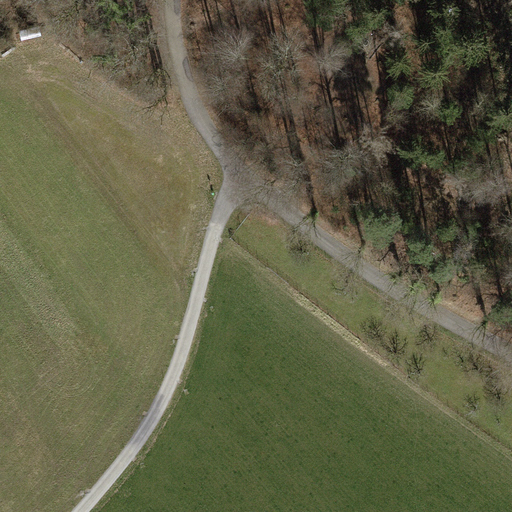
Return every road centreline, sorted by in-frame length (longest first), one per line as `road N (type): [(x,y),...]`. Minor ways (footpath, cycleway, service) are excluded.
road 1 (track): [(228,173),(164,388),(73,511)]
road 2 (track): [(228,173),(349,269),(511,352)]
road 3 (track): [(185,0),(207,135),(228,173)]
